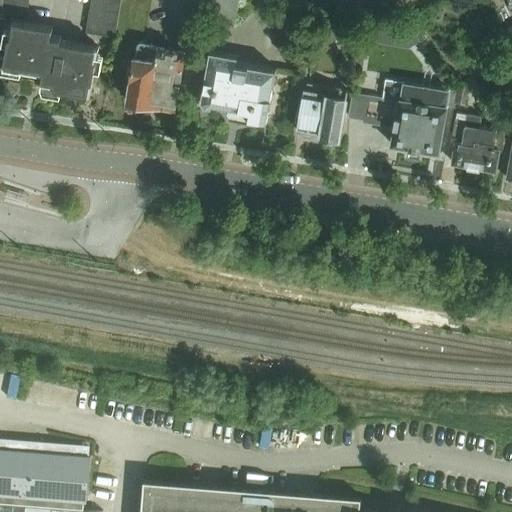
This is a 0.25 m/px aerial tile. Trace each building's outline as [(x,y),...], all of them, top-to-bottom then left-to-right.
[(2,0),(5,16),(5,10),(25,14),(28,0),(2,0)] [(116,37),(121,0),(91,0),(86,32),(116,37)] [(235,26),(239,0),(211,0),(207,21),(235,26)] [(305,16),(283,12),(279,34),(301,38),(305,16)] [(52,36),(53,27),(13,20),(5,63),(45,70),(43,80),(54,82),(56,88),(91,94),(99,47),(62,40),(62,38),(52,36)] [(377,25),(375,39),(400,44),(415,34),(409,28),(407,31),(377,25)] [(304,44),(302,54),(312,56),(315,36),(306,34),(304,44)] [(302,42),(285,39),(283,50),(300,53),(302,42)] [(185,53),(139,44),(129,101),(175,109),(185,53)] [(215,94),(213,103),(251,109),(250,116),(268,119),(276,69),(238,62),(239,55),(211,50),(203,92),(215,94)] [(352,93),(348,116),(364,119),(397,124),(393,145),(440,152),(448,106),(450,88),(386,78),(382,98),(368,95),(352,93)] [(468,104),(472,83),(461,81),(457,103),(468,104)] [(308,83),(299,129),(302,129),(301,133),(307,136),(313,136),(314,131),(322,133),(321,134),(324,135),(327,139),(334,141),(337,138),(340,138),(349,90),(308,83)] [(511,117),(511,112),(505,112),(503,126),(511,127),(511,117)] [(479,127),(481,117),(458,113),(454,136),(465,138),(464,143),(457,142),(453,163),(471,166),(475,140),(477,141),(480,127),(479,127)] [(496,170),(496,169),(499,150),(502,150),(506,131),(480,127),(477,141),(475,140),(471,166),(496,170)] [(84,501),(87,501),(91,456),(0,448),(0,502),(84,509),(84,501)] [(397,511),(371,511),(361,510),(362,496),(145,479),(142,511),(404,511),(397,510),(397,511)] [(103,511),(84,509),(0,502),(0,511),(103,511)]
